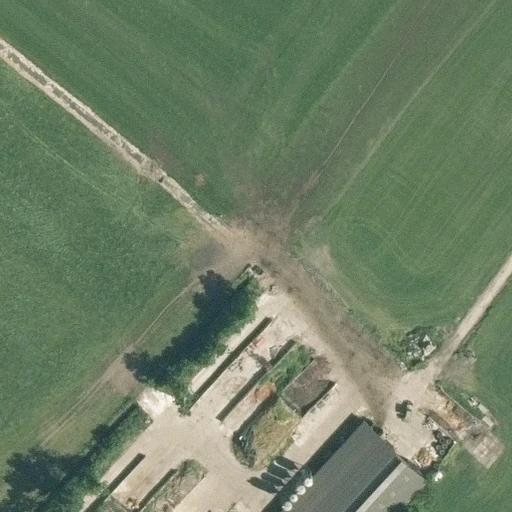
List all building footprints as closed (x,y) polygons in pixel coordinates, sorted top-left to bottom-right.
[(330,342),(301,370),(316,385),(335,367),(341,374),(351,365),(330,342)] [(422,398),(460,433),(475,417),(436,382),(422,398)] [(359,423),(278,511),(389,511),(420,479),(359,423)] [(440,430),(427,450),(440,458),(453,439),(440,430)] [(274,477),(286,467),(274,453),(262,463),(274,477)] [(126,511),(156,484),(139,467),(92,511),(126,511)]
